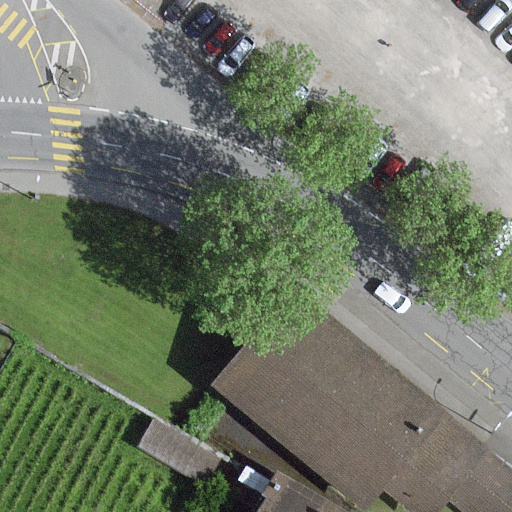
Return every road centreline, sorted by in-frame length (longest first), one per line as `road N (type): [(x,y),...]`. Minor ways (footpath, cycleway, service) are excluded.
road 1 (tertiary): [(148,151),(249,184),(330,228),(511,374)]
road 2 (unclassified): [(148,151),(151,115),(139,76),(65,0)]
road 3 (tertiary): [(0,133),(148,151)]
